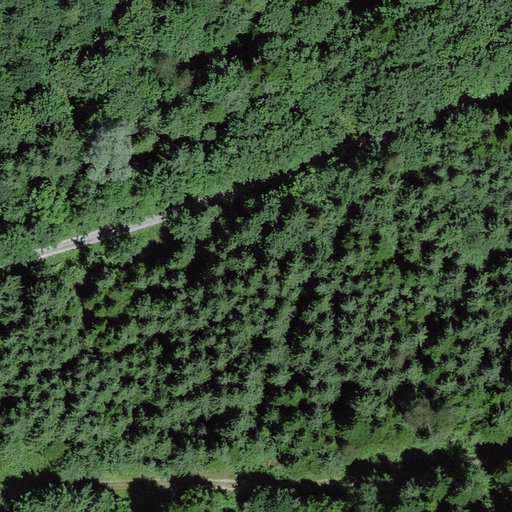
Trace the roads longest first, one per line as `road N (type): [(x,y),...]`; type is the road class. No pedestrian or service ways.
road 1 (track): [(511,88),(230,192),(0,263)]
road 2 (track): [(511,448),(376,476),(0,497)]
